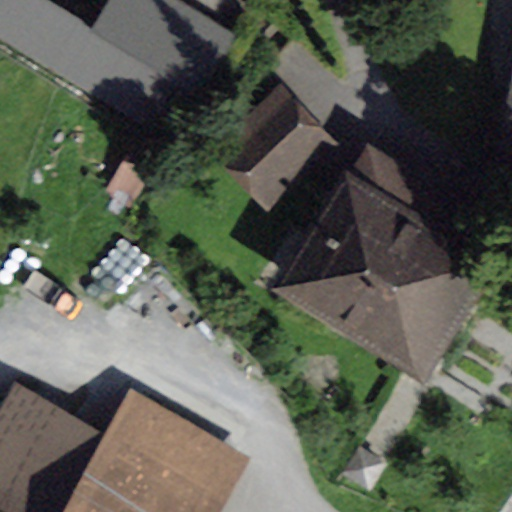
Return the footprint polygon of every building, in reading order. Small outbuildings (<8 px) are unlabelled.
[(47,0),(0,0),(0,40),(183,148),(245,41),(174,0),(116,0),(99,30),(47,0)] [(212,160),(277,223),(348,151),(284,87),(212,160)] [(511,118),(497,181),(511,184),(511,118)] [(163,162),(137,146),(109,193),(134,209),(163,162)] [(285,299),(438,392),(511,269),(511,229),(377,148),(285,299)] [(230,511),(259,464),(137,393),(110,439),(20,387),(0,420),(0,511),(230,511)]
